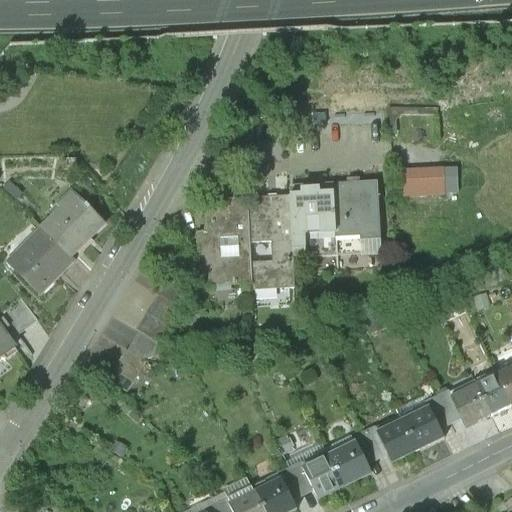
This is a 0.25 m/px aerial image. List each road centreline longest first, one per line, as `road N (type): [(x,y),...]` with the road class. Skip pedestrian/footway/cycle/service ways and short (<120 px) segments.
road 1 (residential): [(7,447),(193,144),(238,56),(253,0)]
road 2 (motorway): [(0,3),(189,0)]
road 3 (residential): [(511,447),(379,511)]
